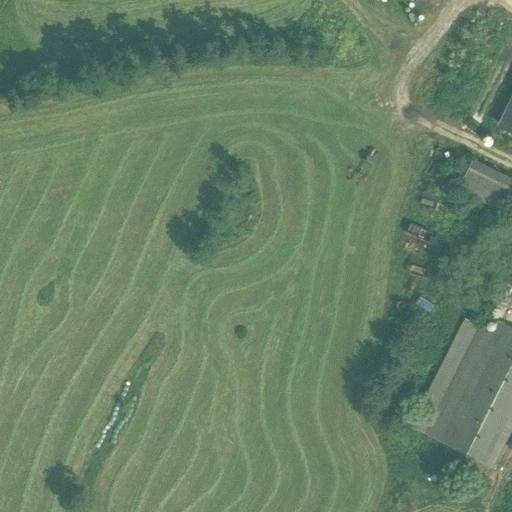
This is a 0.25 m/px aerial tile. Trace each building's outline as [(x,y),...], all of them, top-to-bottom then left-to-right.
[(511,92),(507,90),(494,121),(511,129),(511,92)] [(511,188),(511,177),(473,158),(457,188),(501,210),(511,188)] [(440,214),(439,223),(457,225),(459,217),(440,214)] [(511,264),(510,264),(498,298),(511,302),(511,264)] [(493,467),(511,429),(511,327),(499,321),(494,331),(479,324),(425,433),(493,467)]
